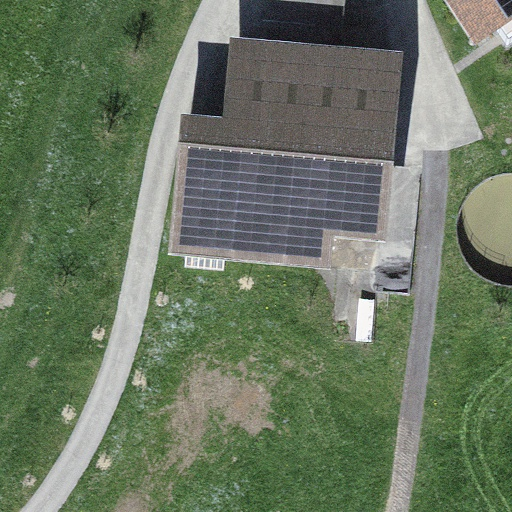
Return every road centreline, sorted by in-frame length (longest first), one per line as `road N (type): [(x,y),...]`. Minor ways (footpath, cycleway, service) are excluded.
road 1 (track): [(56,511),(78,487),(129,351),(166,139),(221,0)]
road 2 (track): [(407,0),(431,91),(437,159),(397,511)]
